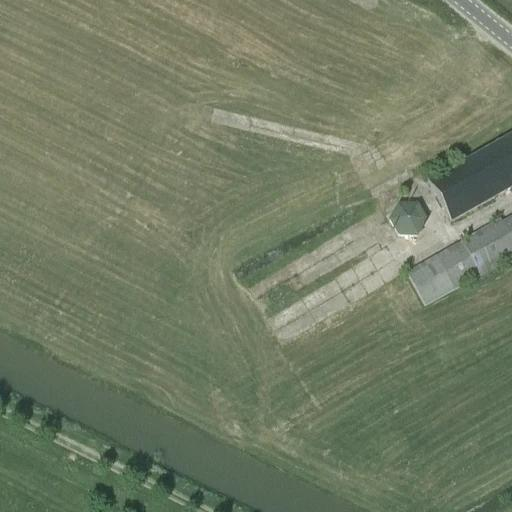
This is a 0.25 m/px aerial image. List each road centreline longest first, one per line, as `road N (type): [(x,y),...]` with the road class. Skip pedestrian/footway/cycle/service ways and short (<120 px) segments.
road 1 (track): [(0,409),(209,511)]
road 2 (unknown): [(407,266),(511,204)]
